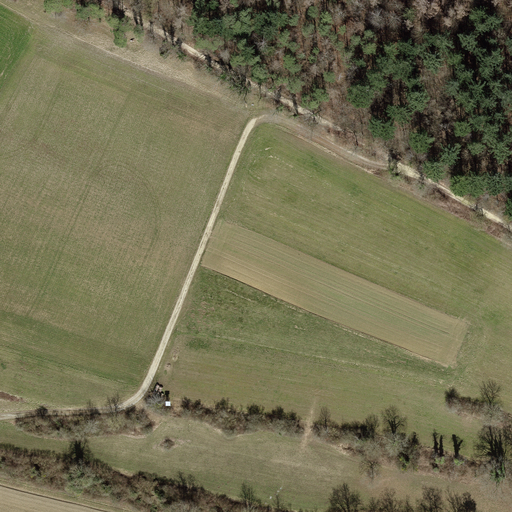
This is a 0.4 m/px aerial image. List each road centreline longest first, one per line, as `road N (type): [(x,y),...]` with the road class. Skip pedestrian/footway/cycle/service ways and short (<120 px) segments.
road 1 (track): [(0,416),(108,407),(134,396),(156,362),(233,162),(258,120),(277,120),(383,165),(396,160)]
road 2 (track): [(511,230),(111,0)]
